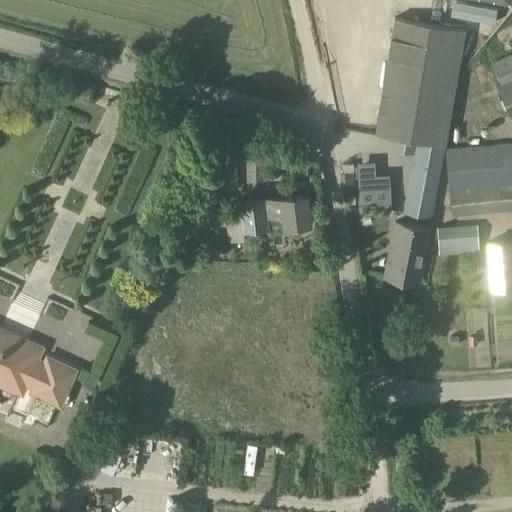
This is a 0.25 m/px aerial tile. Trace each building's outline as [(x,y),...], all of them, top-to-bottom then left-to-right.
[(462,0),(461,8),(489,11),(490,0),(462,0)] [(396,17),(376,133),(395,137),(393,147),(414,152),(417,140),(446,145),(466,29),(396,17)] [(511,58),(495,66),(502,84),(498,86),(511,119),(511,58)] [(417,141),(402,214),(437,219),(441,201),(436,200),(442,171),(444,146),(417,141)] [(452,149),(447,149),(449,190),(451,189),(511,183),(511,143),(476,147),(452,149)] [(237,149),(217,149),(218,190),(238,189),(237,149)] [(265,150),(246,150),(248,188),(270,188),(269,174),(266,174),(265,150)] [(375,160),(357,161),(359,204),(376,203),(377,206),(391,208),(389,173),(376,174),(375,160)] [(511,183),(451,189),(453,217),(511,211),(511,183)] [(263,200),(241,203),(244,232),(311,224),(308,195),(263,200)] [(396,221),(385,276),(419,283),(430,227),(396,221)] [(478,225),(439,228),(439,255),(468,254),(467,245),(479,245),(478,225)] [(511,241),(489,243),(492,286),(511,285),(511,241)] [(511,329),(511,318),(490,319),(490,339),(511,339),(511,329)] [(0,379),(21,389),(24,381),(35,386),(33,390),(59,402),(73,370),(48,358),(45,364),(34,359),(39,348),(19,339),(17,343),(3,337),(2,332),(0,330),(0,379)] [(467,432),(467,452),(476,451),(476,431),(467,432)] [(426,446),(426,465),(435,465),(434,446),(426,446)]
